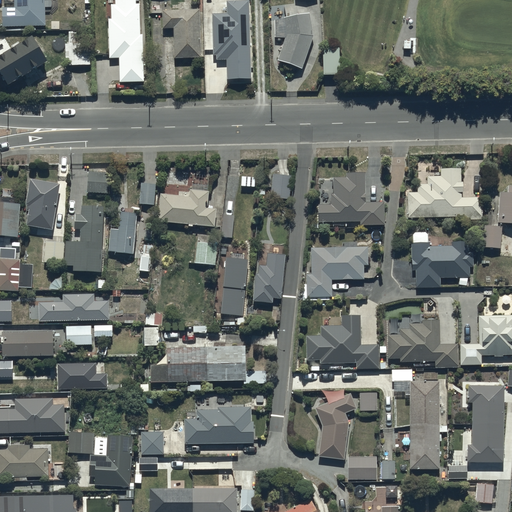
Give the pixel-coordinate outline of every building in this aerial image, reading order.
[(13,0),(14,8),(1,8),(1,26),(46,26),(45,0),(13,0)] [(111,0),(111,6),(107,6),(107,20),(105,20),(105,60),(116,60),(116,84),(141,84),(141,35),(137,35),(137,6),(133,6),(133,0),(111,0)] [(227,13),(212,13),(213,54),(216,54),(217,60),(226,60),(227,83),(251,82),(249,0),(227,0),(227,13)] [(196,11),(159,12),(159,30),(171,29),(171,59),(197,59),(196,11)] [(309,15),(271,20),(272,38),(282,38),(274,62),(299,71),(312,38),(309,15)] [(62,43),(62,67),(88,66),(88,45),(69,46),(69,39),(59,39),(59,43),(62,43)] [(29,40),(0,56),(0,81),(4,89),(44,66),(29,40)] [(340,50),(322,51),(323,78),(340,77),(340,50)] [(414,194),(404,194),(405,219),(457,219),(457,222),(479,221),(478,198),(459,199),(459,183),(460,183),(460,174),(458,174),(458,170),(438,170),(438,177),(424,177),(424,185),(414,185),(414,194)] [(85,173),(84,194),(106,195),(107,174),(85,173)] [(292,176),(273,174),(270,196),(289,198),(292,176)] [(343,178),(330,178),(330,195),(327,195),(327,206),(315,206),(315,224),(357,223),(357,227),(381,227),(381,203),(362,203),(362,175),(343,175),(343,178)] [(56,186),(26,181),(22,207),(24,207),(23,212),(25,212),(23,227),(48,232),(56,186)] [(153,185),(138,185),(137,205),(152,206),(153,185)] [(496,194),(495,198),(485,197),(484,212),(495,212),(494,225),(511,225),(511,188),(504,188),(504,195),(496,194)] [(158,195),(155,222),(186,225),(185,228),(189,228),(190,226),(211,229),(213,211),(204,210),(206,192),(187,190),(186,198),(158,195)] [(0,204),(0,237),(14,239),(15,206),(0,204)] [(62,244),(42,243),(41,263),(62,265),(62,267),(69,268),(69,273),(98,275),(102,208),(78,207),(77,216),(71,215),(70,231),(76,232),(76,243),(62,242),(62,244)] [(116,214),(116,228),(108,228),(106,252),(113,253),(113,255),(129,255),(130,242),(132,242),(133,215),(116,214)] [(499,228),(480,228),(480,249),(498,250),(499,228)] [(410,245),(408,245),(408,272),(413,272),(413,290),(438,289),(438,279),(457,279),(457,287),(466,287),(466,279),(467,279),(467,268),(470,268),(470,243),(449,243),(449,247),(427,247),(427,244),(426,244),(425,234),(410,234),(410,245)] [(217,245),(193,243),(192,265),(215,267),(217,245)] [(308,275),(304,276),(304,285),(300,285),(301,301),(329,301),(329,281),(361,280),(361,267),(365,267),(365,248),(308,249),(308,275)] [(140,257),(137,257),(137,272),(148,272),(149,256),(150,256),(150,251),(140,251),(140,257)] [(255,275),(253,275),(250,303),(269,305),(270,299),(278,300),(282,256),(264,254),(263,267),(256,266),(255,275)] [(244,261),(221,259),(218,290),(219,290),(217,315),(236,317),(235,326),(243,327),(244,318),(239,317),(244,261)] [(15,288),(27,289),(28,265),(17,265),(17,261),(0,260),(0,291),(15,292),(15,288)] [(63,302),(39,302),(39,321),(109,320),(109,301),(95,301),(94,293),(63,294),(63,302)] [(12,300),(0,300),(0,321),(12,321),(12,300)] [(143,315),(143,326),(161,326),(161,315),(143,315)] [(317,337),(303,337),(303,361),(317,361),(317,365),(354,365),(354,371),(377,371),(376,346),(359,346),(358,317),(339,317),(339,326),(317,326),(317,337)] [(476,345),(457,346),(457,367),(479,367),(479,357),(491,357),(491,358),(500,358),(500,356),(511,356),(511,317),(476,317),(476,345)] [(396,336),(385,336),(385,360),(397,360),(397,364),(431,363),(431,370),(455,370),(455,346),(438,346),(438,321),(419,321),(419,325),(406,325),(406,330),(396,330),(396,336)] [(63,328),(63,346),(89,346),(89,345),(91,345),(91,342),(101,342),(101,338),(109,338),(109,335),(111,335),(111,327),(89,326),(89,328),(63,328)] [(155,329),(141,329),(141,348),(155,348),(155,345),(160,345),(160,338),(158,338),(158,332),(155,332),(155,329)] [(53,334),(1,334),(0,354),(53,355),(53,334)] [(144,367),(147,384),(240,382),(240,385),(264,385),(264,373),(243,373),(242,348),(213,348),(212,343),(204,343),(204,348),(162,349),(162,367),(144,367)] [(12,361),(0,361),(0,378),(12,378),(12,361)] [(96,363),(57,364),(58,389),(107,388),(107,374),(96,374),(96,363)] [(407,382),(409,382),(409,380),(412,380),(412,378),(416,378),(416,372),(413,372),(413,369),(410,369),(410,371),(389,371),(389,384),(407,384),(407,382)] [(407,382),(407,384),(407,471),(435,471),(435,448),(435,382),(409,382),(407,382)] [(464,457),(464,464),(500,464),(501,387),(464,387),(464,405),(468,405),(468,446),(464,446),(464,457)] [(376,394),(356,394),(356,413),(373,412),(373,411),(376,411),(376,394)] [(348,395),(312,409),(319,427),(315,458),(342,461),(345,423),(342,414),(354,409),(348,395)] [(0,410),(0,434),(62,433),(61,406),(47,407),(47,400),(11,401),(12,410),(0,410)] [(194,420),(181,420),(182,445),(249,445),(249,408),(215,408),(215,411),(194,411),(194,420)] [(66,434),(65,454),(90,455),(91,435),(66,434)] [(160,434),(138,434),(138,456),(160,456),(160,434)] [(90,468),(90,487),(125,488),(125,490),(130,490),(130,484),(127,484),(128,451),(131,451),(131,447),(128,447),(129,438),(103,437),(103,457),(87,457),(84,468),(90,468)] [(0,473),(30,474),(31,446),(12,446),(12,442),(0,442),(0,473)] [(461,467),(461,457),(448,457),(448,466),(446,466),(446,480),(464,480),(464,467),(461,467)] [(375,458),(345,458),(345,481),(373,481),(373,479),(375,479),(375,458)] [(135,459),(135,472),(157,472),(157,459),(135,459)] [(393,462),(379,462),(379,481),(393,481),(393,462)] [(492,485),(476,485),(476,504),(491,504),(492,485)] [(233,511),(234,491),(146,490),(145,511),(233,511)] [(237,491),(236,511),(251,511),(251,491),(237,491)] [(0,511),(76,511),(76,509),(73,509),(73,495),(0,496),(0,511)] [(284,511),(312,511),(307,500),(284,511)]
